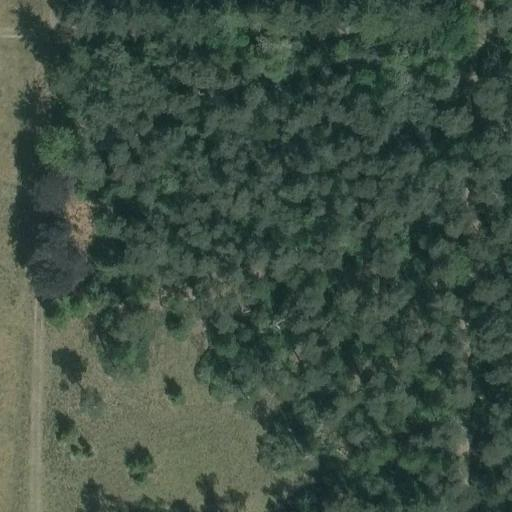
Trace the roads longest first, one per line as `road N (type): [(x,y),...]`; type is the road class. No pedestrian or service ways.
road 1 (track): [(478,0),(462,511)]
road 2 (track): [(511,36),(0,37)]
road 3 (track): [(44,36),(30,511)]
